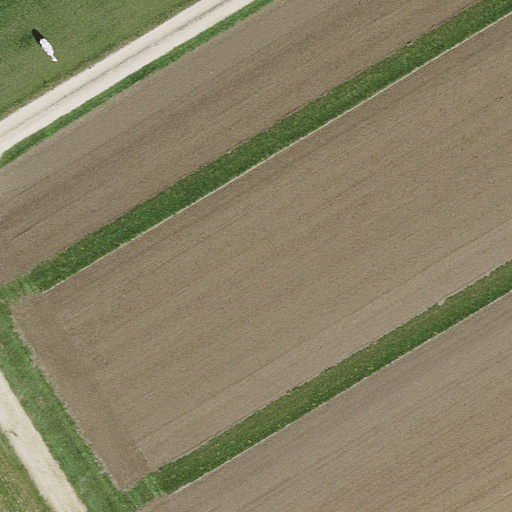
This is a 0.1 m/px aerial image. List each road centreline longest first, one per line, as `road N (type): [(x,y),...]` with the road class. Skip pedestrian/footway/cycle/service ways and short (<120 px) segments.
road 1 (track): [(232,0),(0,139)]
road 2 (track): [(0,398),(71,511)]
